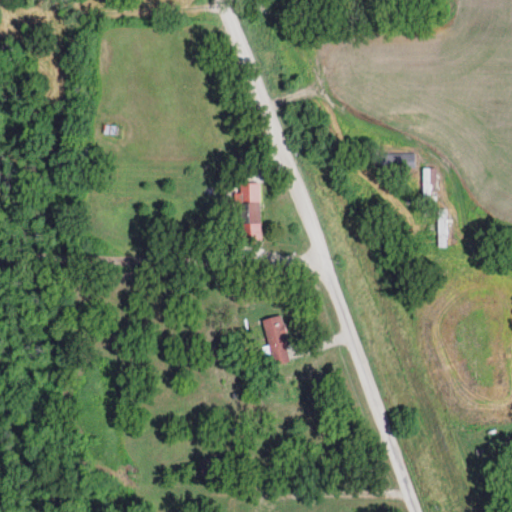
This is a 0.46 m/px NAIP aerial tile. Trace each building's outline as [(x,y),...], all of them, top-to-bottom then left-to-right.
[(427,111),(379,111),(379,124),(427,124),(427,111)] [(117,125),(102,124),(102,133),(116,134),(117,125)] [(379,153),(379,169),(414,169),(414,153),(379,153)] [(422,196),(435,196),(435,167),(422,167),(422,196)] [(261,241),(261,201),(240,201),(240,241),(261,241)] [(273,365),(292,361),(281,314),(262,319),(273,365)] [(283,466),(283,444),(262,444),(262,466),(283,466)] [(225,475),(225,457),(198,457),(198,475),(225,475)]
